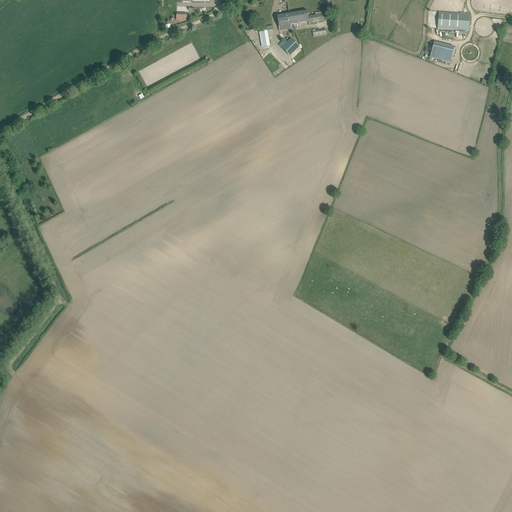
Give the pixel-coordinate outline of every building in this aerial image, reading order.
[(315,13),(315,15),(308,17),(306,10),(289,13),(291,25),(308,22),(309,23),(324,21),(323,19),(322,14),(321,14),(321,12),(315,13)] [(177,21),(188,20),(188,12),(177,13),(177,21)] [(439,12),(438,29),(469,31),(470,14),(439,12)] [(291,26),(291,25),(289,13),(277,15),(279,27),(287,25),(287,27),(291,27),(291,26)] [(270,46),(267,31),(267,28),(263,28),(263,31),(259,32),(261,47),(264,47),(270,46)] [(293,58),(302,50),(292,38),(286,43),(283,40),(280,44),(293,58)] [(450,62),(452,55),(432,50),(430,58),(450,62)] [(510,86),(511,78),(498,75),(497,83),(510,86)]
